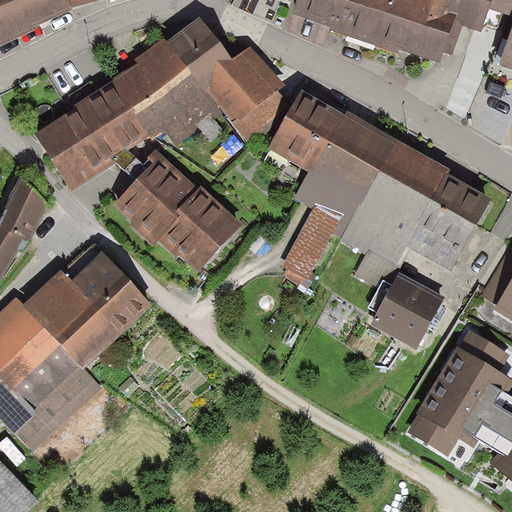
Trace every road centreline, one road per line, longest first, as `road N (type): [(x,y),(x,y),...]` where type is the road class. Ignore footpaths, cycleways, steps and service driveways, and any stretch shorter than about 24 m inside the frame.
road 1 (residential): [(211,12),(416,111),(511,173)]
road 2 (track): [(471,511),(269,387),(198,329)]
road 3 (residential): [(198,329),(134,279),(0,129)]
road 4 (residential): [(0,77),(146,11),(211,12)]
